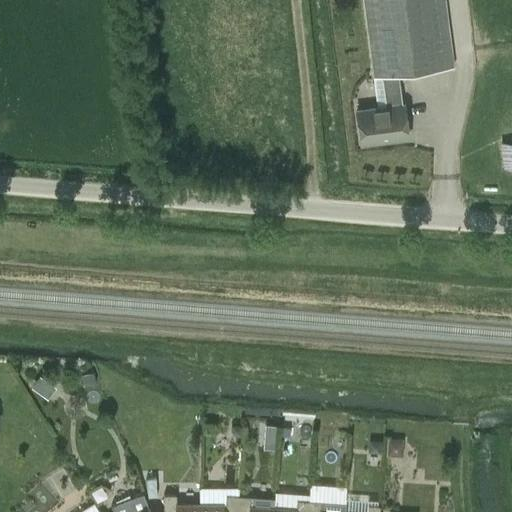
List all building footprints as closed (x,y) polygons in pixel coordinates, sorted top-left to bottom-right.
[(402,103),(398,73),(453,66),(444,0),(363,0),(374,77),(382,76),(386,105),(356,109),(361,143),(408,137),(404,103),(402,103)] [(511,141),(500,141),(504,169),(511,169),(511,141)] [(94,372),(81,375),(83,384),(96,382),(94,372)] [(230,424),(230,429),(235,434),(240,435),(240,425),(230,424)] [(370,439),(369,451),(381,451),(382,439),(370,439)] [(389,441),(388,455),(396,455),(402,450),(403,442),(389,441)] [(113,511),(151,511),(144,493),(112,505),(115,511),(113,511)] [(199,511),(199,504),(176,504),(176,494),(164,493),(163,511),(199,511)] [(199,504),(199,511),(236,511),(238,495),(226,494),(225,504),(199,504)] [(238,495),(236,511),(272,511),(273,507),(274,497),(251,496),(238,495)] [(308,511),(309,500),(297,499),(296,509),(273,507),(272,511),(308,511)] [(321,501),(309,500),(308,511),(341,511),(321,510),(321,501)] [(101,511),(95,502),(78,511),(101,511)]
